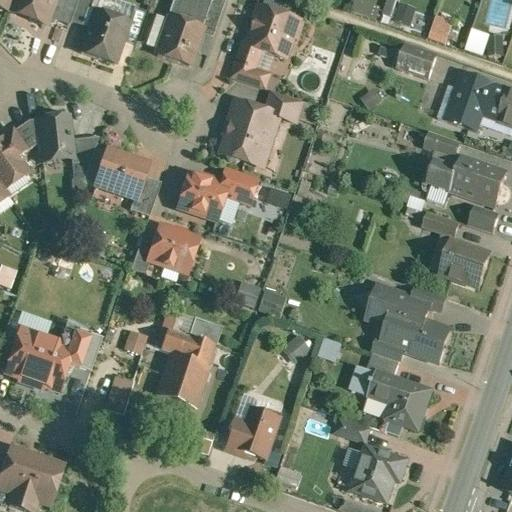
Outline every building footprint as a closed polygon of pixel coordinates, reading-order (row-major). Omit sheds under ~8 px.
[(0,0),(0,10),(9,14),(14,0),(0,0)] [(14,0),(9,14),(47,27),(49,20),(56,0),(14,0)] [(56,0),(49,20),(69,27),(71,24),(78,0),(56,0)] [(78,0),(71,24),(84,29),(94,0),(78,0)] [(211,3),(201,0),(174,0),(168,19),(171,20),(158,58),(189,69),(201,35),(203,30),(202,30),(209,9),(211,3)] [(226,3),(216,0),(211,0),(211,3),(209,9),(222,13),(226,3)] [(398,2),(393,0),(387,0),(382,16),(392,20),(398,2)] [(380,10),(356,2),(352,14),(375,23),(380,10)] [(209,9),(202,30),(203,30),(201,35),(213,40),(222,13),(209,9)] [(427,15),(413,9),(406,27),(421,32),(427,15)] [(305,25),(261,10),(249,46),(243,44),(236,66),(238,67),(251,71),(251,70),(258,51),(286,60),(294,39),(299,41),(305,25)] [(129,25),(95,14),(81,55),(115,67),(129,25)] [(439,30),(431,36),(439,45),(446,40),(439,30)] [(486,40),(473,35),(466,52),(480,57),(486,40)] [(502,39),(488,39),(489,59),(503,58),(502,39)] [(435,58),(406,48),(397,71),(426,81),(435,58)] [(272,77),(251,70),(251,71),(238,67),(233,81),(267,92),(272,77)] [(493,88),(465,78),(448,124),(476,134),(482,118),(498,124),(508,95),(492,90),(493,88)] [(374,92),(361,100),(369,112),(382,103),(374,92)] [(305,105),(271,94),(265,114),(280,119),(279,120),(299,126),(305,105)] [(511,96),(508,95),(498,124),(511,128),(511,96)] [(265,114),(238,105),(222,157),(226,158),(229,163),(236,165),(241,163),(256,167),(261,165),(265,151),(269,153),(279,120),(280,119),(265,114)] [(68,119),(38,122),(41,144),(43,166),(44,165),(44,162),(71,158),(69,143),(71,143),(68,119)] [(29,123),(13,135),(26,154),(41,144),(38,122),(29,123)] [(4,140),(0,142),(0,186),(5,193),(29,176),(18,160),(26,154),(13,135),(4,141),(4,140)] [(459,148),(428,137),(424,150),(454,161),(459,148)] [(71,143),(69,143),(71,158),(72,166),(90,164),(90,165),(99,140),(99,139),(71,143)] [(148,167),(108,154),(96,187),(134,200),(136,201),(144,179),(148,167)] [(494,171),(462,160),(456,178),(451,194),(495,210),(505,182),(492,177),(494,171)] [(437,171),(431,187),(451,194),(456,178),(437,171)] [(260,183),(226,172),(221,187),(228,189),(224,199),(252,208),(260,183)] [(203,181),(190,177),(179,210),(217,223),(224,199),(228,189),(221,187),(215,185),(216,183),(204,179),(203,181)] [(162,185),(144,179),(136,201),(134,200),(130,213),(150,219),(162,185)] [(0,186),(0,206),(9,200),(5,193),(0,186)] [(291,197),(272,190),(265,210),(284,216),(291,197)] [(501,218),(476,209),(469,229),(494,237),(501,218)] [(459,227),(429,216),(424,229),(455,240),(459,227)] [(187,236),(175,232),(174,234),(161,230),(156,243),(150,264),(187,276),(198,242),(186,238),(187,236)] [(143,238),(131,272),(146,277),(150,264),(156,243),(143,238)] [(490,257),(452,244),(441,276),(479,289),(490,257)] [(0,289),(5,291),(12,273),(0,269),(0,289)] [(261,292),(246,287),(240,305),(254,310),(261,292)] [(413,302),(379,290),(368,322),(382,327),(390,323),(396,326),(389,347),(388,348),(404,354),(440,366),(445,353),(443,352),(450,334),(425,325),(430,312),(431,308),(413,302)] [(446,301),(417,290),(413,302),(431,308),(430,312),(441,316),(446,301)] [(189,341),(160,331),(157,342),(154,350),(171,356),(157,395),(193,408),(220,331),(196,323),(189,341)] [(69,349),(15,332),(2,375),(16,380),(16,382),(39,389),(40,387),(56,392),(65,365),(69,349)] [(147,338),(130,332),(121,357),(130,360),(138,363),(144,347),(147,338)] [(82,370),(92,339),(74,333),(69,349),(65,365),(82,370)] [(280,352),(293,366),(309,351),(295,337),(280,352)] [(157,342),(147,338),(144,347),(154,350),(157,342)] [(319,340),(313,358),(331,365),(338,347),(319,340)] [(389,347),(378,343),(373,356),(400,365),(404,354),(388,348),(389,347)] [(400,365),(373,356),(368,373),(377,376),(377,374),(395,380),(400,365)] [(138,363),(130,360),(125,375),(133,378),(138,363)] [(395,380),(377,374),(377,376),(369,398),(392,406),(387,421),(418,431),(431,393),(395,380)] [(113,378),(106,398),(121,403),(128,383),(113,378)] [(121,403),(106,398),(102,411),(123,417),(127,405),(121,403)] [(266,417),(253,412),(248,425),(250,425),(240,453),(267,462),(282,418),(268,413),(266,417)] [(171,425),(160,421),(153,437),(165,442),(171,425)] [(237,421),(226,452),(239,457),(240,453),(250,425),(248,425),(237,421)] [(215,437),(173,422),(171,425),(165,442),(207,457),(215,437)] [(369,432),(341,422),(336,435),(365,444),(369,432)] [(407,464),(367,450),(352,494),(387,506),(395,483),(400,485),(407,464)] [(64,470),(11,453),(0,486),(0,489),(14,494),(9,508),(22,511),(33,511),(37,502),(51,507),(64,470)] [(379,511),(340,503),(337,511),(379,511)]
